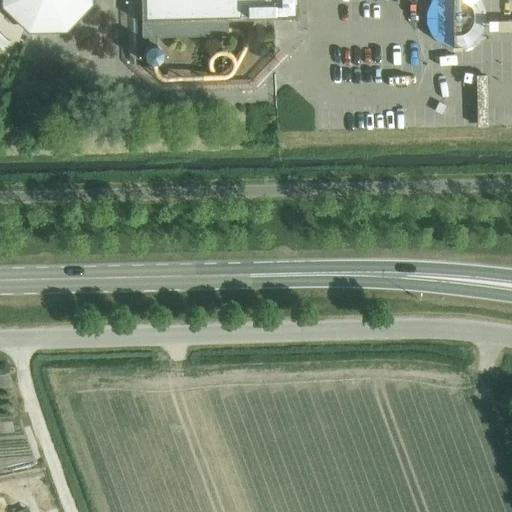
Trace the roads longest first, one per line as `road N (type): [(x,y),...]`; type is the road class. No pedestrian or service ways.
road 1 (unclassified): [(0,340),(425,328),(511,338)]
road 2 (primary): [(0,279),(331,274)]
road 3 (primary): [(331,274),(511,296)]
road 4 (track): [(72,511),(17,339)]
road 5 (primary): [(511,276),(431,269),(331,274)]
